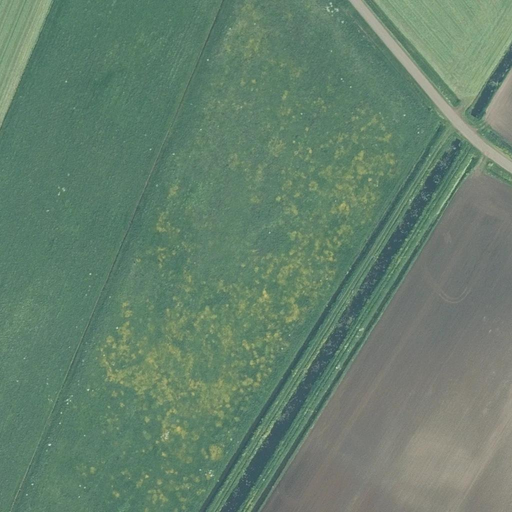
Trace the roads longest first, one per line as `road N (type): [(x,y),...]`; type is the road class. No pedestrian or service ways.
road 1 (track): [(454,119),(211,511)]
road 2 (track): [(243,511),(473,138)]
road 3 (tertiary): [(511,167),(463,129),(353,0)]
